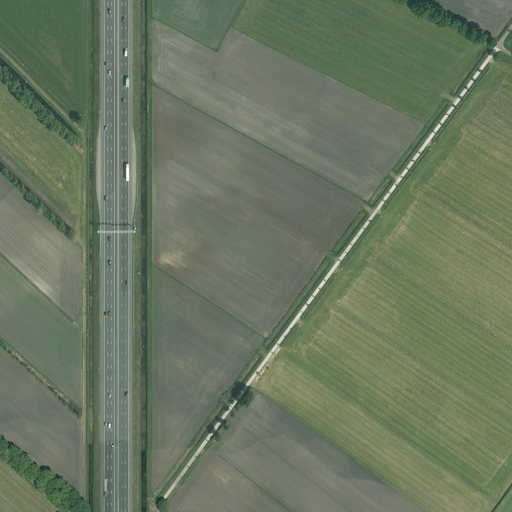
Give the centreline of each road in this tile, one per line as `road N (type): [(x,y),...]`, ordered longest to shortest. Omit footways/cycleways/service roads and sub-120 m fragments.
road 1 (motorway): [(109,0),(108,511)]
road 2 (motorway): [(126,511),(126,0)]
road 3 (track): [(0,51),(83,135),(83,502),(71,511)]
